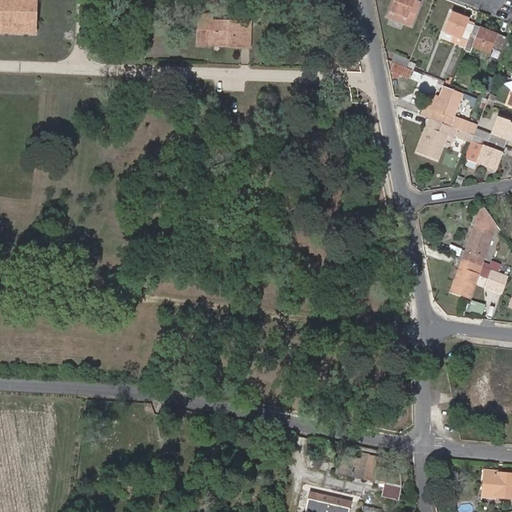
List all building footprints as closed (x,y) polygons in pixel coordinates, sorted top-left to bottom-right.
[(41,0),(0,0),(0,34),(40,36),(41,0)] [(392,0),(388,11),(386,16),(409,25),(411,20),(418,3),(412,1),(412,0),(392,0)] [(450,11),(449,12),(460,16),(459,18),(466,21),(467,18),(450,11)] [(449,12),(442,31),(460,37),(458,45),(464,47),(466,40),(473,24),(466,21),(459,18),(460,16),(449,12)] [(242,28),(242,20),(199,19),(198,40),(231,41),(231,43),(250,44),(250,28),(242,28)] [(250,20),(242,20),(242,28),(250,28),(250,20)] [(473,24),(466,40),(464,47),(463,49),(469,52),(471,46),(489,53),(491,49),(499,52),(504,37),(497,34),(485,30),(484,32),(478,29),(479,26),(473,24)] [(485,30),(497,34),(497,33),(479,26),(478,29),(484,32),(485,30)] [(394,54),(391,62),(394,63),(405,67),(407,62),(408,60),(394,54)] [(407,62),(405,67),(411,70),(413,70),(415,65),(407,62)] [(405,67),(394,63),(391,71),(408,78),(411,70),(405,67)] [(432,112),(429,120),(441,125),(455,130),(460,132),(469,136),(470,136),(473,127),(452,120),(462,95),(442,87),(436,100),(439,101),(434,113),(432,112)] [(490,94),(486,103),(492,105),(496,96),(490,94)] [(427,111),(432,112),(434,113),(439,101),(436,100),(431,99),(427,111)] [(488,141),(504,147),(506,141),(508,141),(510,134),(511,135),(511,134),(511,121),(497,116),(490,135),(474,130),(472,135),(488,141)] [(441,125),(429,120),(425,129),(428,129),(422,142),(421,141),(416,152),(436,160),(446,136),(452,139),(455,130),(441,125)] [(469,136),(460,132),(458,138),(469,143),(472,136),(470,136),(469,136)] [(502,154),(504,147),(488,141),(472,135),(472,136),(469,143),(463,158),(475,162),(495,170),(498,159),(496,159),(498,152),(502,154)] [(464,250),(461,258),(474,263),(483,266),(486,257),(494,232),(473,225),(469,238),(471,238),(466,251),(464,250)] [(474,263),(461,258),(458,266),(460,267),(455,279),(453,278),(449,291),(470,298),(479,274),(483,266),(474,263)] [(489,269),(484,285),(503,292),(508,275),(489,269)] [(481,307),(468,305),(468,312),(481,313),(481,307)] [(511,374),(493,373),(490,403),(511,405),(511,402),(511,374)] [(360,464),(378,468),(380,458),(362,454),(360,464)] [(349,462),(341,460),(338,460),(336,472),(376,481),(375,483),(386,485),(383,497),(397,500),(401,487),(398,473),(378,468),(360,464),(349,462)] [(507,473),(498,472),(496,472),(496,474),(493,474),(494,472),(481,470),(480,478),(479,486),(479,488),(491,489),(491,494),(496,494),(504,495),(511,496),(511,476),(511,473),(507,473)] [(354,480),(336,476),(334,484),(352,488),(354,480)] [(349,511),(351,509),(308,499),(305,511),(349,511)]
